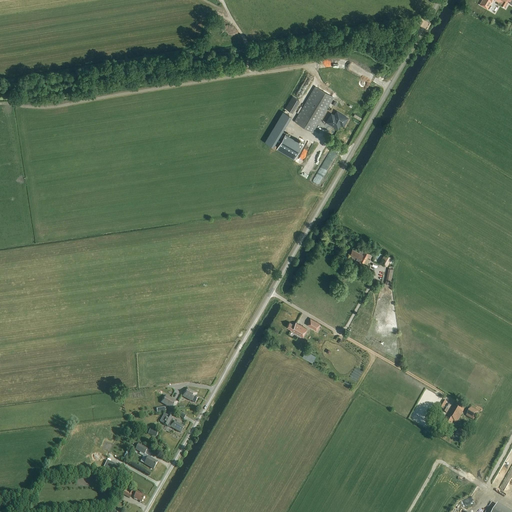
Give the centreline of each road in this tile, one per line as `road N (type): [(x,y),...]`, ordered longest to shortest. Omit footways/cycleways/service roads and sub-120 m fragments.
road 1 (unclassified): [(144,511),(439,0)]
road 2 (track): [(314,76),(308,65),(50,107),(0,103)]
